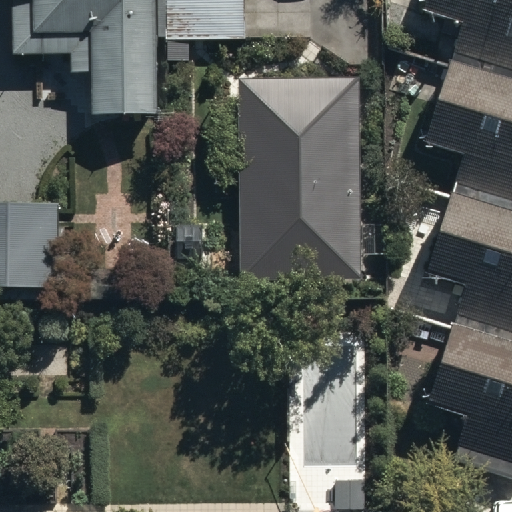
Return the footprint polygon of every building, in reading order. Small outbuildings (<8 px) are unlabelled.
[(154,110),(151,0),(10,0),(12,53),(66,52),(66,66),(89,66),(89,112),(154,110)] [(163,0),(164,34),(243,33),(242,0),(163,0)] [(511,0),(418,0),(417,3),(459,16),(422,132),(457,143),(419,263),(461,276),(424,394),(464,406),(447,458),(455,461),(447,486),(491,500),(500,472),(511,475),(511,0)] [(356,76),(236,77),(238,282),(357,281),(356,76)] [(0,195),(0,279),(57,278),(55,195),(0,195)]
